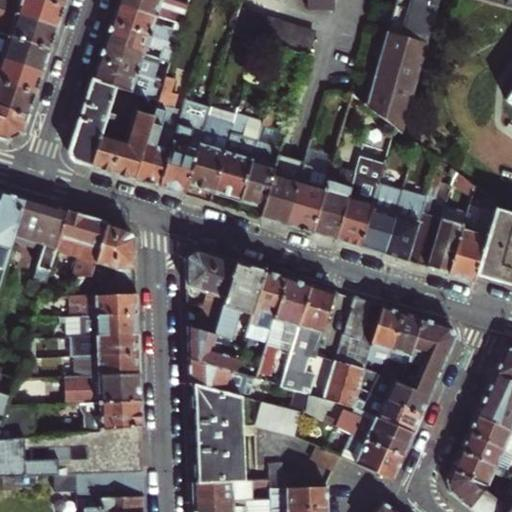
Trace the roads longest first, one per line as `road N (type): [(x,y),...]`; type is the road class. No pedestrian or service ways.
road 1 (residential): [(158,212),(491,309)]
road 2 (residential): [(158,212),(169,511)]
road 3 (residential): [(439,511),(414,491),(491,309)]
road 4 (residential): [(94,0),(38,175)]
road 5 (residential): [(38,175),(158,212)]
